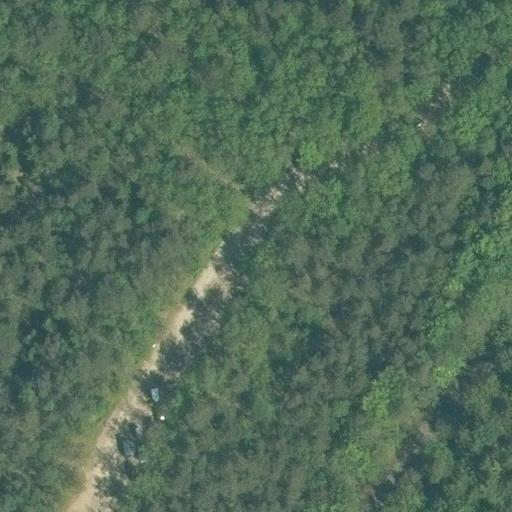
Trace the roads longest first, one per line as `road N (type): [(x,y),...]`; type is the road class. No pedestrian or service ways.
road 1 (track): [(103,511),(104,469),(118,429),(260,207)]
road 2 (track): [(260,207),(120,109),(73,85),(0,67)]
road 3 (track): [(260,207),(511,49)]
road 4 (tertiary): [(379,511),(511,314)]
